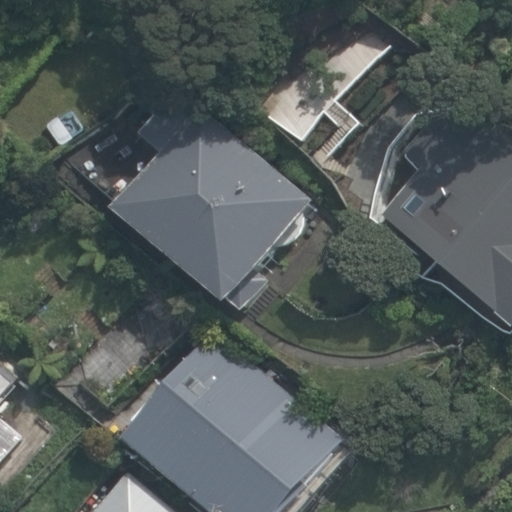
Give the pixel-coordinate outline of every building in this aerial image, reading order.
[(511,142),(463,103),(370,220),(511,331),(511,142)] [(208,108),(116,208),(223,307),(315,206),(208,108)] [(289,511),(350,441),(219,330),(125,441),(209,511),(289,511)] [(0,427),(1,427),(0,426),(0,399),(19,378),(0,361),(0,427)] [(180,511),(133,472),(99,511),(180,511)]
